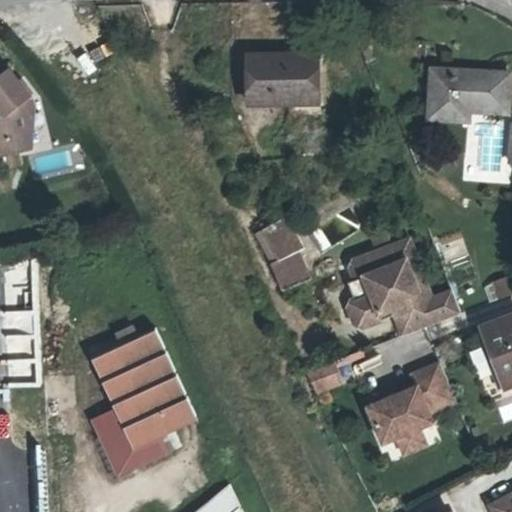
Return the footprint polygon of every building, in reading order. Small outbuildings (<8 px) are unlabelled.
[(204,40),(203,13),(189,14),(191,41),(204,40)] [(249,56),(249,103),(317,102),(316,54),(249,56)] [(0,108),(6,116),(0,119),(0,154),(33,146),(34,105),(30,95),(11,70),(0,78),(0,108)] [(511,74),(483,72),(483,79),(464,78),(464,71),(433,70),(430,118),(469,120),(469,110),(508,112),(511,74)] [(262,230),(263,232),(279,260),(271,263),(283,291),(311,280),(298,251),(303,249),(285,217),(262,230)] [(387,240),(383,228),(369,233),(374,245),(387,240)] [(256,236),(271,263),(279,260),(263,232),(256,236)] [(396,314),(404,336),(432,326),(462,314),(453,292),(432,299),(409,240),(355,261),(351,269),(356,282),(366,278),(372,294),(356,300),(353,301),(349,308),(355,323),(363,327),(383,319),(381,313),(394,308),(396,314)] [(484,280),(487,298),(511,293),(511,289),(510,276),(484,280)] [(349,284),(356,300),(372,294),(366,278),(356,282),(349,284)] [(381,313),(383,319),(396,314),(394,308),(381,313)] [(506,389),(511,386),(511,316),(482,328),(506,389)] [(164,436),(198,420),(157,330),(94,359),(116,408),(92,419),(119,477),(171,453),(164,436)] [(332,363),(307,373),(316,391),(339,383),(332,363)] [(457,401),(441,363),(412,376),(417,387),(399,395),(386,401),(369,408),(384,443),(397,437),(402,439),(417,433),(419,428),(433,422),(429,412),(457,401)] [(382,393),(386,401),(399,395),(395,387),(382,393)] [(426,445),(419,428),(417,433),(402,439),(397,437),(405,454),(426,445)] [(243,511),(230,483),(195,511),(243,511)] [(442,493),(407,511),(433,511),(448,504),(442,493)] [(511,511),(511,494),(489,507),(491,511),(511,511)]
